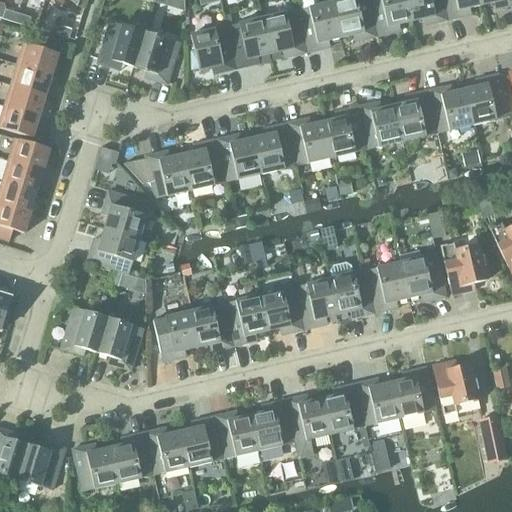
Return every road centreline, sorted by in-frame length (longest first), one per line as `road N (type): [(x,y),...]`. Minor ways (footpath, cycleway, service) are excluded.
road 1 (residential): [(50,281),(17,392),(96,416),(511,320)]
road 2 (residential): [(50,281),(103,109),(156,125),(511,41)]
